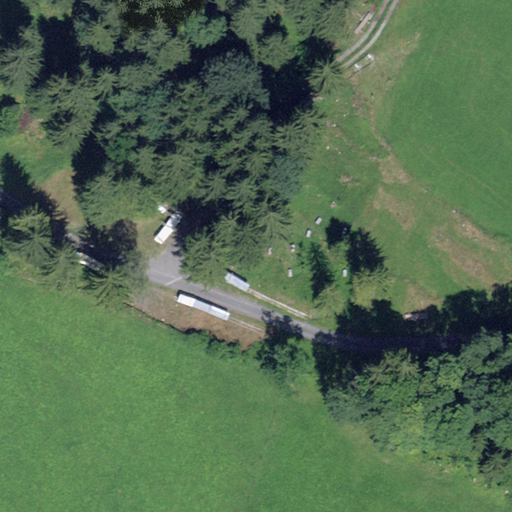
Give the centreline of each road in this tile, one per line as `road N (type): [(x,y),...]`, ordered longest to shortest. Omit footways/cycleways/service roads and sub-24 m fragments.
road 1 (track): [(0,192),(153,271),(286,326),(361,348),(511,360)]
road 2 (track): [(153,271),(182,242),(244,144),(369,37),(395,0)]
